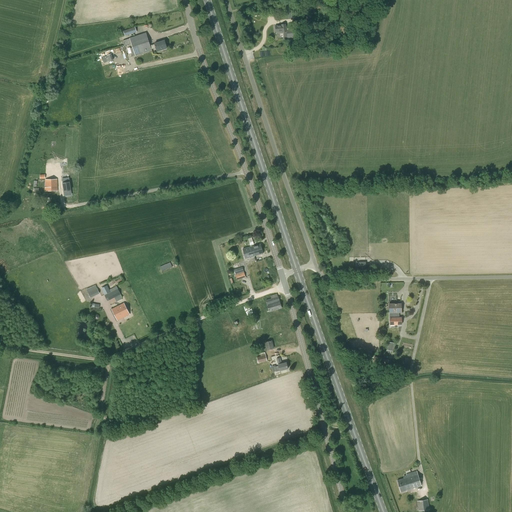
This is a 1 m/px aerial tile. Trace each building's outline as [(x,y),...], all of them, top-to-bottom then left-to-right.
[(286,32),(285,24),(281,25),(281,26),(275,27),(276,32),(282,31),(282,32),(286,32)] [(125,36),(137,32),(135,27),(123,31),(125,36)] [(150,46),(146,33),(129,38),(129,39),(122,41),(124,46),(131,44),(135,56),(152,51),(151,50),(156,48),(157,51),(167,48),(164,41),(150,46)] [(104,63),(113,60),(111,54),(102,57),(104,63)] [(45,180),(46,187),(45,187),(45,191),(57,191),(57,179),(45,180)] [(69,182),(68,179),(62,180),(63,183),(64,194),(71,193),(70,191),(69,182)] [(245,259),(263,254),(260,244),(243,249),(245,259)] [(168,269),(172,267),(170,262),(159,267),(161,271),(168,268),(168,269)] [(237,280),(245,277),(244,272),(242,267),(240,268),(238,263),(232,265),(234,270),(235,275),(237,280)] [(97,288),(88,293),(90,298),(99,294),(97,288)] [(105,295),(107,301),(120,295),(117,289),(105,295)] [(284,315),(279,300),(261,306),(266,321),(284,315)] [(117,321),(129,315),(124,303),(112,309),(117,321)] [(399,318),(399,312),(401,312),(401,304),(393,304),(389,304),(389,306),(389,312),(392,312),(392,318),(389,318),(390,325),(401,325),(401,318),(399,318)] [(267,350),(274,348),(272,340),(265,342),(267,350)] [(388,342),(387,350),(391,351),(394,351),(396,343),(388,342)] [(265,355),(260,356),(257,357),(258,363),(267,361),(265,355)] [(389,360),(374,357),(374,358),(373,363),(387,366),(389,361),(389,360)] [(286,363),(281,364),(280,358),(276,359),(278,366),(274,367),(276,372),(279,371),(288,369),(286,363)] [(401,492),(421,486),(417,472),(406,475),(407,477),(397,480),(401,492)] [(429,509),(428,500),(417,501),(418,511),(429,509)]
